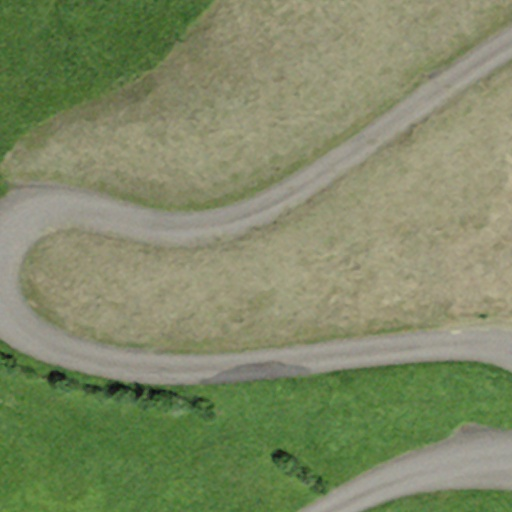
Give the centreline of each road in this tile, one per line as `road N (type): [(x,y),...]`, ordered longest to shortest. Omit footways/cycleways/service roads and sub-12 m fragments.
road 1 (track): [(0,259),(24,223),(51,213),(186,232),(255,215),(511,43)]
road 2 (track): [(511,350),(470,344),(244,367),(110,363),(29,333),(0,298)]
road 3 (unclassified): [(331,511),(395,479),(511,460)]
